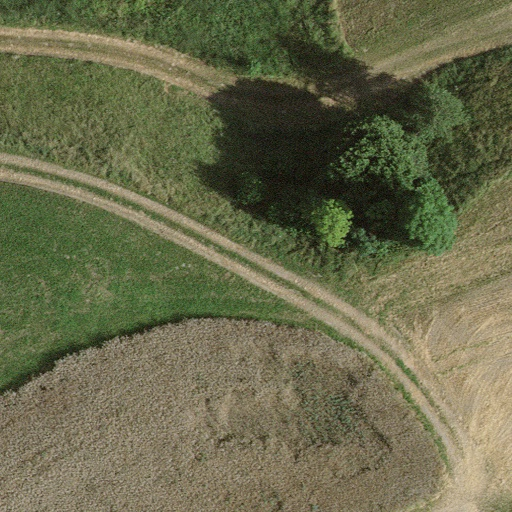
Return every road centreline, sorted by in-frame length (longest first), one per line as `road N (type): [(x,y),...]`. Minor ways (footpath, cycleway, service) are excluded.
road 1 (track): [(0,164),(108,192),(355,322),(434,403),(465,456),(473,482),(461,511)]
road 2 (track): [(0,39),(105,48),(244,96),(305,104),(511,32)]
